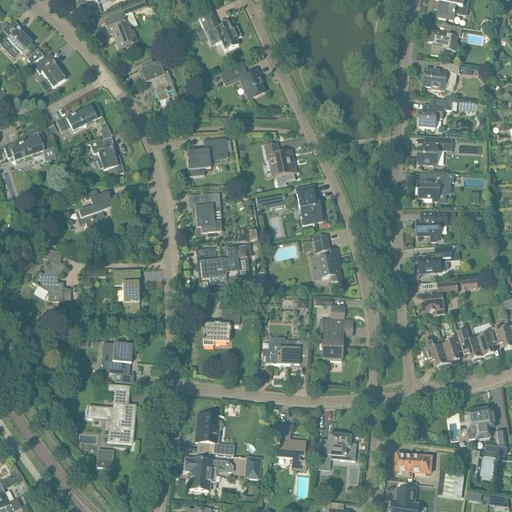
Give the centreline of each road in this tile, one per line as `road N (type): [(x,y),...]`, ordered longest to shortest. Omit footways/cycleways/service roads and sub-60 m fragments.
road 1 (residential): [(370,398),(370,329),(344,211),(246,0)]
road 2 (residential): [(409,394),(396,274),(396,167),(415,0)]
road 3 (residential): [(169,379),(157,176),(111,82)]
road 4 (residential): [(370,398),(169,379)]
road 5 (secondary): [(89,511),(0,395)]
road 6 (residential): [(157,511),(169,379)]
